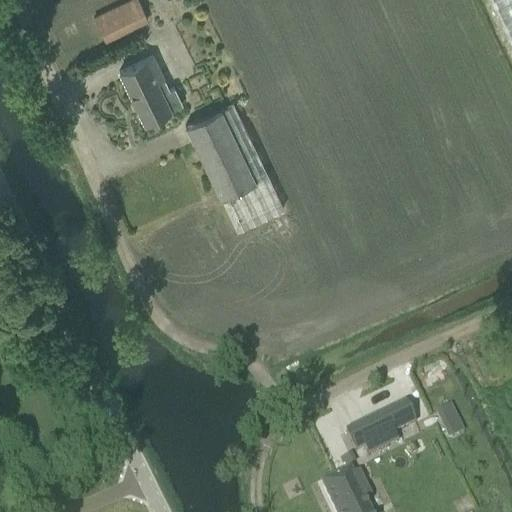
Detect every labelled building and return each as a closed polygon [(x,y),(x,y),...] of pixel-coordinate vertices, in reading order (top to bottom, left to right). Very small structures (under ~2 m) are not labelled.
[(131,0),(93,19),(104,40),(147,19),(137,0),(131,0)] [(511,0),(491,0),(511,44),(511,0)] [(119,71),(143,122),(182,103),(174,86),(169,89),(152,55),(119,71)] [(221,198),(236,230),(282,208),(232,103),(185,126),(220,198),(221,198)] [(405,404),(368,422),(374,435),(389,427),(393,435),(414,424),(405,404)] [(432,411),(442,439),(459,433),(449,405),(432,411)] [(351,472),(324,484),(336,511),(369,511),(365,503),(372,499),(360,474),(354,477),(351,472)]
